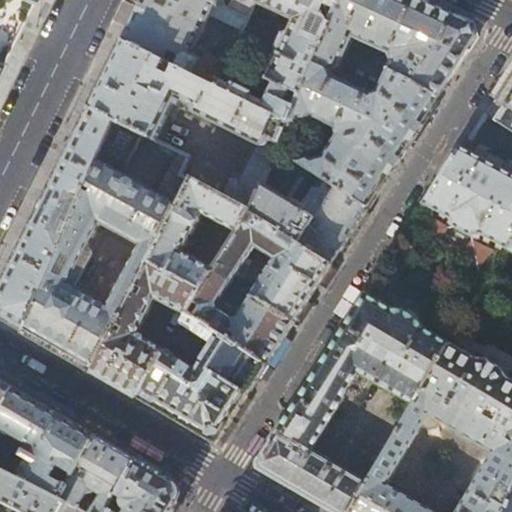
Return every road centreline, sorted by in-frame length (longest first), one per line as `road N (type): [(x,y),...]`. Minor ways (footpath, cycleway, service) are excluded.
road 1 (residential): [(226,476),(511,23)]
road 2 (residential): [(226,476),(0,345)]
road 3 (tertiary): [(0,176),(87,0)]
